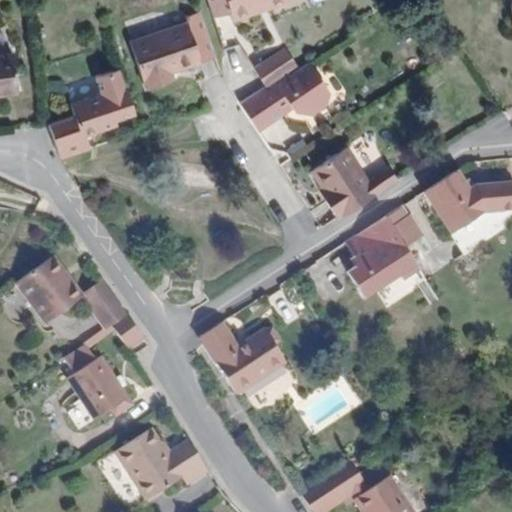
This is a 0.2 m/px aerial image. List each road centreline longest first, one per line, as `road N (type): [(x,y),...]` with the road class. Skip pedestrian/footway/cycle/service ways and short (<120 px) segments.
road 1 (tertiary): [(166,339),(56,180),(25,156),(0,150)]
road 2 (residential): [(316,245),(464,149),(511,145)]
road 3 (tertiary): [(271,511),(185,400),(166,339)]
road 4 (residential): [(166,339),(316,245)]
road 5 (residential): [(234,118),(316,245)]
